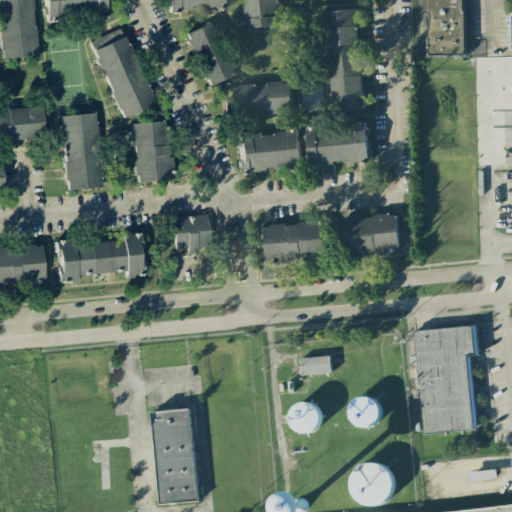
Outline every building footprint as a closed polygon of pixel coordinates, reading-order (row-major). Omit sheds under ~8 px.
[(0,0),(0,58),(34,57),(31,0),(0,0)] [(44,0),(45,17),(105,14),(104,0),(44,0)] [(166,0),(167,9),(227,9),(226,0),(166,0)] [(243,0),(245,29),(280,27),(278,0),(243,0)] [(423,0),(424,2),(427,2),(427,56),(462,55),(461,0),(423,0)] [(362,109),(357,9),(326,11),(332,111),(362,109)] [(232,76),(212,23),(185,33),(206,86),(232,76)] [(90,40),(120,118),(152,106),(122,28),(90,40)] [(289,82),(224,88),(227,115),(291,109),(289,82)] [(0,110),(0,141),(42,139),(40,107),(0,110)] [(60,116),(64,190),(100,188),(95,113),(60,116)] [(130,123),(134,182),(171,180),(170,157),(166,158),(164,121),(130,123)] [(307,164),(368,162),(366,124),(306,126),(307,164)] [(300,167),(298,131),(238,135),(240,171),(300,167)] [(173,216),(174,249),(187,248),(187,254),(197,254),(197,247),(208,246),(207,215),(173,216)] [(399,248),(397,215),(339,218),(341,255),(391,253),(391,248),(399,248)] [(265,260),(274,260),(275,261),(324,258),(322,222),(263,226),(265,260)] [(56,243),(58,284),(76,283),(76,275),(124,273),(124,277),(142,276),(140,233),(121,233),(121,240),(56,243)] [(42,278),(40,245),(0,247),(0,286),(32,284),(32,279),(42,278)] [(416,330),(422,433),(476,430),(472,355),(478,355),(476,327),(416,330)] [(299,359),(302,375),(331,372),(329,355),(299,359)] [(367,393),(346,410),(363,432),(384,415),(367,393)] [(291,404),(291,432),(319,432),(319,403),(291,404)] [(197,501),(190,409),(152,412),(158,504),(197,501)] [(351,504),(390,505),(392,466),(353,464),(351,504)] [(468,471),(469,480),(497,479),(496,470),(468,471)]
